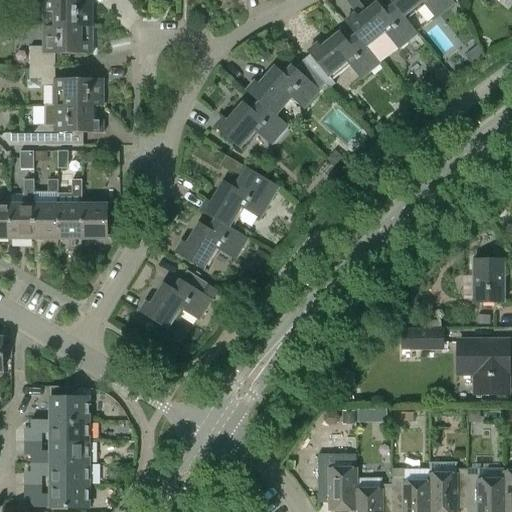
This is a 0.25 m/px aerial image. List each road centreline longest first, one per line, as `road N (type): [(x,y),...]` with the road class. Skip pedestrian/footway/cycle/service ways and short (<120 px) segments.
road 1 (tertiary): [(217,430),(336,276),(423,187),(511,117)]
road 2 (residential): [(215,54),(174,119),(152,219),(73,352)]
road 3 (residential): [(73,352),(217,430)]
road 4 (residential): [(217,430),(259,455),(304,511)]
